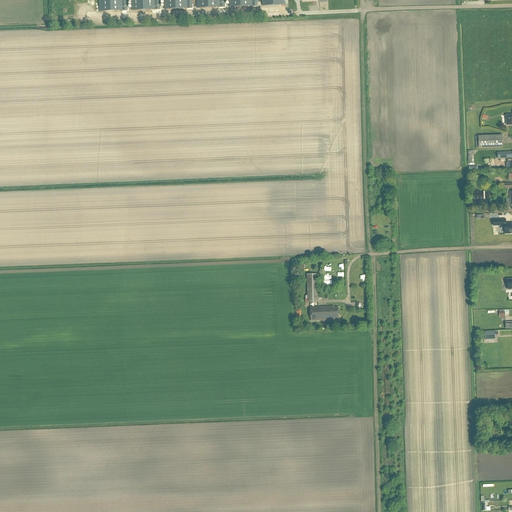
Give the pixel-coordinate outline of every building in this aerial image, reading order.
[(98,0),(99,12),(122,11),(121,0),(98,0)] [(154,0),(131,0),(132,11),(155,10),(154,0)] [(163,0),(164,9),(187,8),(186,0),(163,0)] [(195,0),(196,8),(219,7),(218,0),(195,0)] [(502,135),(478,136),(478,148),(503,148),(502,135)] [(470,192),(471,202),(484,202),(484,191),(470,192)] [(506,221),(499,221),(500,227),(505,227),(505,235),(511,235),(511,234),(511,225),(506,225),(506,221)] [(307,275),(307,303),(319,303),(318,274),(307,275)] [(334,307),(310,308),(311,321),(339,320),(339,309),(334,309),(334,307)]
